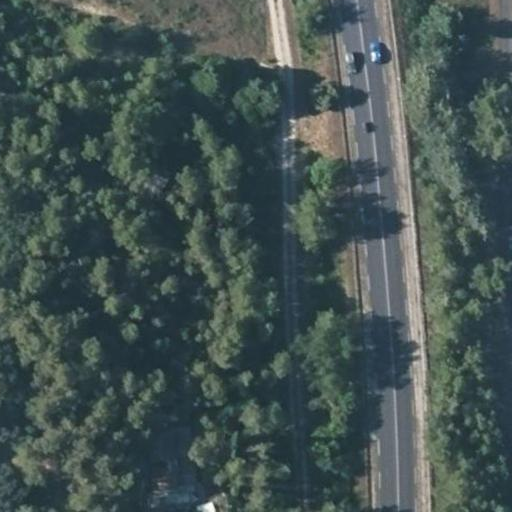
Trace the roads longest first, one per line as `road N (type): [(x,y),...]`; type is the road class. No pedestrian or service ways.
road 1 (primary): [(398,511),(391,313),(357,0)]
road 2 (track): [(302,511),(279,0)]
